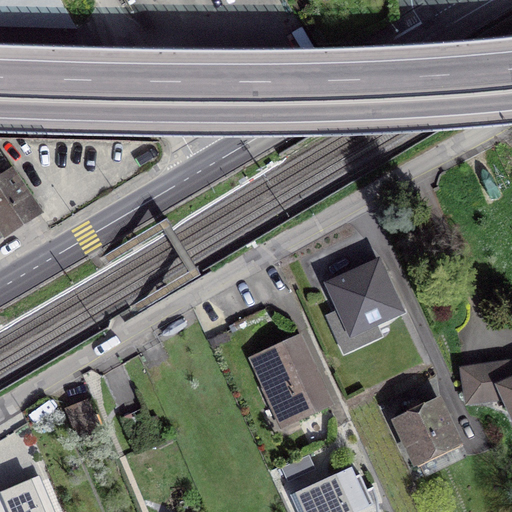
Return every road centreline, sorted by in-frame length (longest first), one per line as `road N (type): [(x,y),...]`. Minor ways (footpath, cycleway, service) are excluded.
road 1 (residential): [(0,413),(511,112)]
road 2 (motorway): [(511,68),(367,79),(0,76)]
road 3 (motorway): [(0,108),(369,110),(511,100)]
road 4 (primary): [(201,169),(428,39)]
road 5 (primary): [(0,288),(201,169)]
road 6 (residential): [(201,169),(112,0)]
